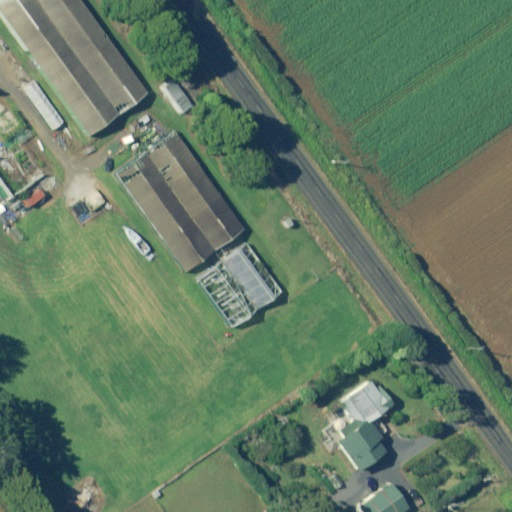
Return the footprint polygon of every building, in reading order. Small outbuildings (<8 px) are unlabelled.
[(0,0),(0,13),(79,128),(147,82),(90,0),(0,0)] [(190,106),(171,79),(160,87),(179,114),(190,106)] [(8,102),(0,106),(0,183),(10,198),(53,168),(8,102)] [(112,160),(181,264),(247,220),(178,116),(112,160)] [(279,292),(244,243),(194,279),(229,327),(279,292)] [(389,404),(370,379),(336,404),(349,421),(334,431),(338,436),(331,442),(353,472),(380,452),(372,440),(375,437),(364,422),(389,404)] [(399,511),(403,509),(386,484),(353,507),(356,511),(399,511)]
